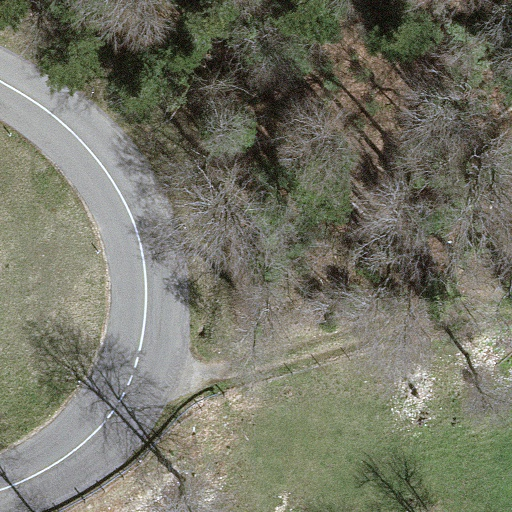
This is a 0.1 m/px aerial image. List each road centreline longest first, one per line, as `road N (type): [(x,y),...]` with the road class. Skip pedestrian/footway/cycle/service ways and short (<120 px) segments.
road 1 (secondary): [(0,80),(52,114),(98,160),(131,217),(146,295),(136,362),(109,414),(67,454),(0,489)]
road 2 (track): [(130,376),(252,367),(375,331),(511,307)]
